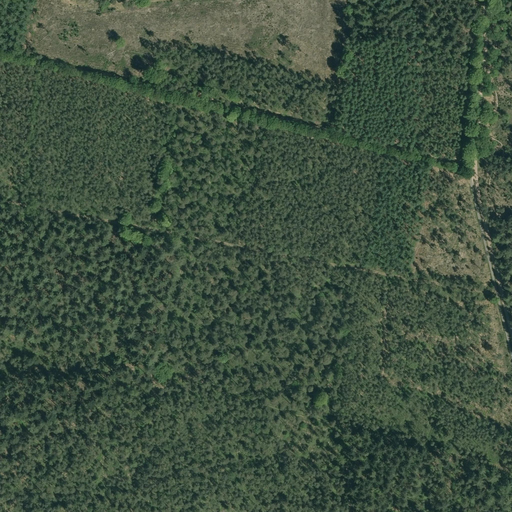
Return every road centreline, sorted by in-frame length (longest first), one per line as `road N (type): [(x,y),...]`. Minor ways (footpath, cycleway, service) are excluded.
road 1 (track): [(0,52),(474,173)]
road 2 (track): [(474,173),(486,0)]
road 3 (track): [(503,297),(474,173)]
